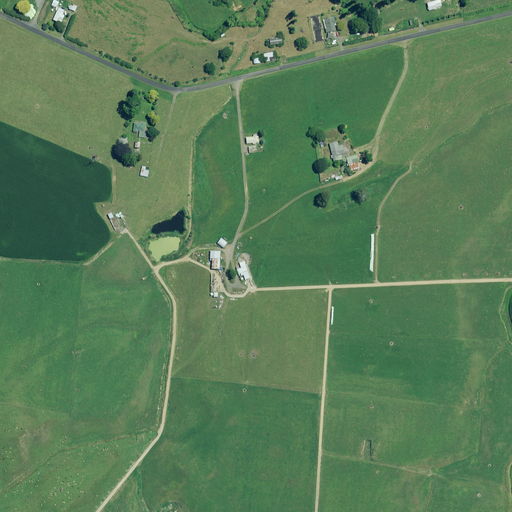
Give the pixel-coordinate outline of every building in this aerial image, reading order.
[(64,10),(59,8),(53,20),(61,23),(65,16),(62,15),(64,10)] [(335,30),(332,17),(322,19),(325,32),(335,30)] [(270,40),(268,40),(269,45),(283,43),(282,37),(269,38),(270,40)] [(276,52),(263,54),(265,62),(277,60),(276,52)] [(135,122),(134,131),(138,132),(138,131),(140,131),(139,137),(145,138),(146,132),(145,131),(145,123),(135,122)] [(259,142),(259,136),(246,138),(247,144),(253,143),(253,144),(255,144),(255,143),(259,142)] [(338,146),(338,142),(329,144),(332,156),(331,156),(331,159),(333,158),(334,161),(342,159),(341,154),(344,153),(342,145),(338,146)] [(348,163),(347,163),(347,166),(348,166),(349,171),(360,168),(357,154),(346,157),(346,158),(343,159),(343,162),(347,162),(348,163)] [(146,167),(142,166),(140,175),(148,177),(149,171),(145,170),(146,167)] [(227,243),(221,238),(217,243),(223,248),(227,243)] [(221,251),(211,251),(210,259),(212,259),(211,269),(220,269),(221,251)] [(250,278),(244,262),(240,263),(241,268),(237,269),(239,276),(244,275),(245,280),(250,278)]
